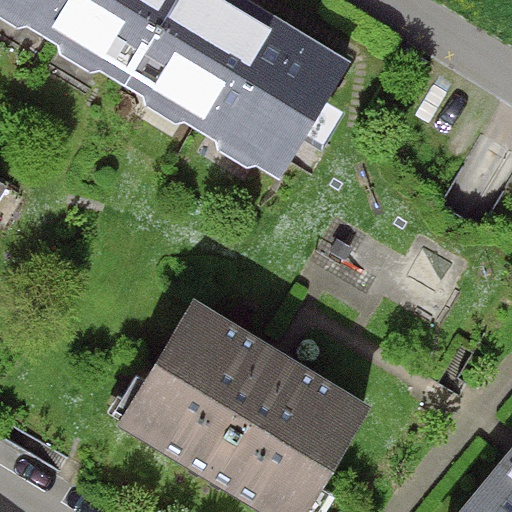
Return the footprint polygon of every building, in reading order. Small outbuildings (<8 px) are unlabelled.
[(163,0),(15,0),(126,64),(163,0)] [(349,42),(277,0),(165,0),(126,66),(280,157),(349,42)] [(0,185),(8,172),(0,166),(0,185)] [(374,388),(200,286),(128,407),(301,510),(374,388)] [(511,511),(511,442),(454,511),(511,511)]
